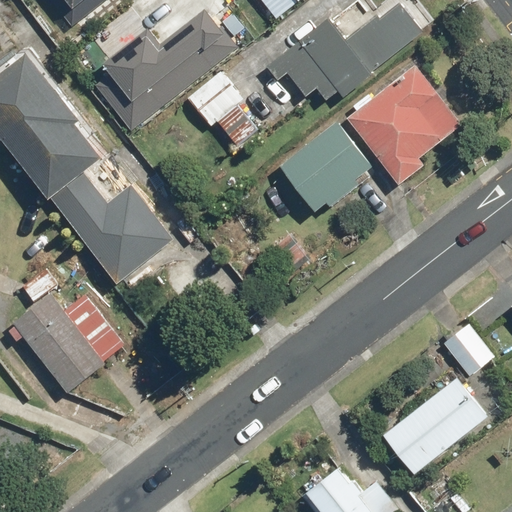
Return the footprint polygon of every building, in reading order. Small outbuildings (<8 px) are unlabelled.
[(111,62),(142,100),(209,47),(212,51),(234,33),(214,7),(169,42),(156,26),(111,62)] [(313,95),(322,88),(330,98),(342,88),(347,93),(411,40),(385,8),(350,37),(344,29),(345,28),(333,14),(332,15),(331,14),(280,56),(272,63),(284,77),(292,70),(313,95)] [(35,51),(0,78),(0,125),(57,198),(115,153),(35,51)] [(418,65),(353,115),(400,176),(465,126),(418,65)] [(226,70),(192,96),(215,125),(222,119),(243,146),(263,131),(241,104),(248,98),(226,70)] [(285,159),(322,206),(375,164),(338,118),(285,159)] [(99,183),(66,208),(125,282),(179,239),(136,184),(114,201),(99,183)] [(63,283),(50,267),(26,286),(39,303),(63,283)] [(113,357),(56,292),(13,329),(23,341),(28,337),(75,390),(113,357)] [(471,324),(449,340),(475,374),(497,357),(471,324)] [(390,432),(420,470),(490,416),(461,378),(390,432)] [(379,511),(343,466),(306,495),(319,511),(379,511)]
